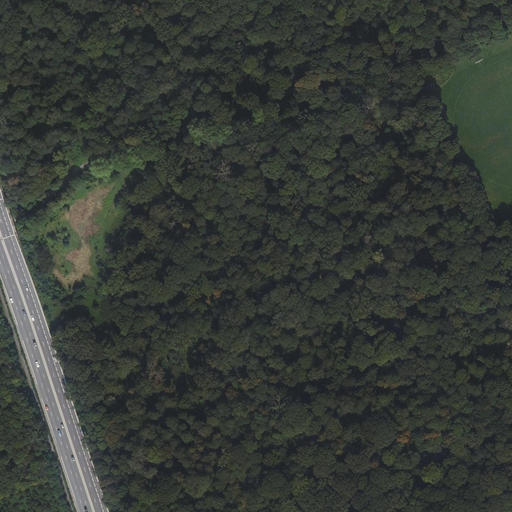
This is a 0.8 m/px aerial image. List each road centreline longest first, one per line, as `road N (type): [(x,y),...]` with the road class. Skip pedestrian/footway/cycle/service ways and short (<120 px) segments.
road 1 (unclassified): [(0,227),(29,215),(89,161),(511,12)]
road 2 (track): [(511,255),(100,451)]
road 3 (track): [(511,296),(389,0)]
road 4 (trunk): [(99,511),(0,211)]
road 5 (trunk): [(0,251),(86,511)]
road 6 (unclassified): [(402,511),(511,342)]
